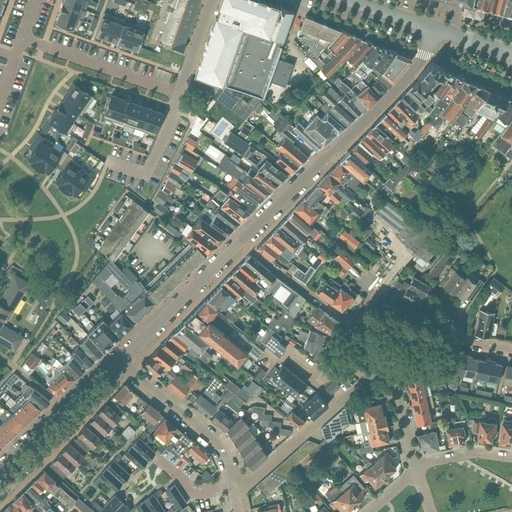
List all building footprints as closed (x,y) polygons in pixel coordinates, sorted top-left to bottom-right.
[(81,0),(63,0),(62,4),(81,10),(85,1),(81,0)] [(159,42),(183,51),(186,43),(184,42),(198,3),(197,2),(198,0),(177,0),(174,9),(171,8),(159,42)] [(268,82),(277,57),(293,11),(283,8),(279,17),(275,16),(277,9),(279,6),(261,0),(220,0),(218,6),(221,7),(218,16),(215,15),(195,72),(263,96),(268,82)] [(477,6),(487,9),(489,0),(474,0),(473,6),(477,6)] [(497,0),(489,0),(487,9),(495,11),(497,0)] [(497,0),(495,11),(503,13),(506,0),(497,0)] [(511,0),(506,0),(503,13),(511,15),(511,0)] [(62,4),(60,14),(80,21),(84,11),(81,10),(62,4)] [(60,14),(54,27),(74,34),(78,35),(82,22),(80,21),(60,14)] [(104,15),(96,37),(106,40),(114,19),(104,15)] [(305,53),(313,61),(318,57),(327,47),(341,30),(305,16),(300,28),(297,36),(301,37),(310,48),(305,53)] [(114,19),(107,39),(116,43),(123,22),(114,19)] [(125,23),(117,44),(126,47),(134,26),(125,23)] [(135,24),(127,48),(137,52),(146,27),(135,24)] [(352,35),(341,30),(327,47),(331,51),(326,55),(330,60),(331,60),(352,35)] [(325,64),(320,69),(327,75),(328,76),(343,61),(363,40),(352,35),(331,60),(330,60),(325,64)] [(347,60),(355,67),(374,44),(364,40),(347,60)] [(384,48),(374,45),(354,69),(353,68),(342,81),(341,80),(336,85),(347,95),(349,92),(351,90),(356,84),(359,81),(384,48)] [(397,53),(384,48),(359,81),(372,93),(377,99),(379,98),(386,90),(378,80),(369,87),(366,84),(374,74),(378,77),(379,78),(382,75),(382,74),(397,53)] [(409,58),(397,53),(382,74),(382,75),(379,78),(388,88),(397,78),(410,61),(409,58)] [(278,57),(277,57),(268,82),(269,82),(269,81),(271,82),(271,81),(285,86),(293,64),(277,58),(278,57)] [(313,61),(320,69),(325,64),(318,57),(313,61)] [(431,64),(412,85),(428,96),(429,97),(433,92),(427,87),(439,74),(444,78),(448,72),(433,63),(431,64)] [(444,78),(435,90),(442,97),(456,76),(448,72),(444,78)] [(430,114),(433,116),(430,120),(433,122),(432,124),(433,125),(465,80),(456,76),(442,97),(441,99),(433,109),(433,110),(430,114)] [(326,90),(325,91),(336,101),(354,118),(361,113),(348,99),(346,96),(344,95),(341,97),(335,92),(336,91),(331,86),(331,85),(326,80),(325,81),(322,78),(318,82),(321,85),(320,85),(326,90)] [(480,86),(465,80),(433,125),(437,129),(443,121),(441,120),(445,116),(453,121),(454,119),(480,86)] [(372,93),(359,81),(356,84),(361,90),(359,92),(371,104),(377,99),(372,93)] [(74,85),(68,93),(88,107),(94,97),(85,91),(86,90),(80,86),(79,87),(74,84),(74,85)] [(224,84),(213,97),(215,98),(217,95),(220,97),(217,101),(220,103),(222,100),(240,113),(237,117),(243,122),(253,108),(261,98),(262,98),(255,95),(248,103),(241,97),(245,92),(224,84)] [(412,85),(405,93),(419,105),(421,106),(424,103),(427,105),(429,107),(435,101),(412,85)] [(489,90),(480,86),(466,104),(468,106),(465,110),(472,115),(474,112),(489,90)] [(354,97),(366,108),(371,104),(359,92),(356,95),(351,90),(349,92),(354,97)] [(499,94),(489,90),(474,112),(472,115),(475,111),(484,115),(499,94)] [(328,101),(325,104),(346,125),(354,118),(336,101),(325,91),(322,95),(328,101)] [(366,108),(349,92),(347,95),(346,96),(348,99),(361,113),(366,108)] [(63,102),(62,102),(80,114),(79,115),(81,116),(88,107),(68,93),(63,102)] [(405,93),(399,99),(413,112),(417,117),(424,109),(421,106),(419,105),(405,93)] [(508,98),(499,94),(484,115),(488,117),(481,127),(485,130),(488,126),(492,120),(496,115),(508,98)] [(111,95),(104,117),(115,121),(116,117),(122,99),(111,95)] [(253,108),(260,113),(264,109),(268,112),(272,108),(261,98),(253,108)] [(508,98),(496,115),(492,120),(488,126),(485,130),(481,127),(475,134),(481,138),(494,120),(496,122),(493,127),(499,131),(507,122),(511,114),(511,99),(509,98),(508,98)] [(122,99),(116,117),(126,120),(133,102),(122,99)] [(399,99),(392,106),(405,119),(402,121),(405,123),(411,129),(413,126),(411,124),(418,117),(417,117),(413,112),(399,99)] [(55,111),(56,112),(56,111),(73,123),(74,123),(79,115),(80,114),(62,102),(63,102),(62,101),(61,101),(55,111)] [(126,120),(124,125),(134,128),(142,106),(133,103),(126,120)] [(319,112),(316,115),(336,133),(346,125),(325,104),(321,109),(325,113),(323,116),(319,112)] [(427,105),(424,109),(429,113),(430,114),(433,110),(432,109),(429,107),(427,105)] [(142,106),(134,128),(145,132),(152,110),(142,106)] [(392,106),(386,113),(401,127),(404,124),(410,130),(411,129),(405,123),(402,121),(405,119),(392,106)] [(268,112),(267,113),(276,121),(275,121),(276,123),(273,126),(276,130),(281,125),(285,120),(272,108),(268,112)] [(152,110),(145,132),(155,136),(158,128),(163,114),(152,110)] [(50,120),(49,120),(54,123),(69,134),(76,124),(74,123),(73,123),(56,111),(56,112),(50,120),(50,119),(50,120)] [(468,117),(460,111),(454,119),(463,125),(468,117)] [(401,127),(386,113),(380,120),(407,145),(409,143),(403,137),(407,133),(401,127)] [(511,114),(507,122),(499,131),(501,132),(491,144),(511,159),(511,152),(505,148),(509,141),(511,138),(511,114)] [(336,133),(316,115),(304,128),(298,122),(293,127),(316,150),(336,133)] [(380,119),(373,127),(390,141),(396,135),(380,120),(380,119)] [(276,130),(276,131),(285,138),(292,144),(297,137),(287,130),(291,124),(286,120),(285,120),(281,125),(276,130)] [(238,133),(245,138),(250,131),(243,126),(238,133)] [(373,127),(366,134),(385,151),(392,157),(399,150),(399,149),(397,148),(395,146),(393,145),(393,144),(390,141),(373,127)] [(408,134),(418,143),(421,139),(417,136),(411,130),(408,134)] [(226,138),(223,142),(232,147),(242,154),(248,144),(230,132),(226,138)] [(34,151),(28,159),(32,161),(32,162),(38,166),(52,146),(54,144),(44,137),(40,135),(39,134),(31,145),(36,148),(34,151)] [(366,134),(359,141),(372,153),(384,163),(386,164),(392,157),(385,151),(366,134)] [(189,137),(184,146),(191,150),(196,142),(189,137)] [(285,138),(277,146),(300,165),(308,157),(292,144),(285,138)] [(405,143),(401,140),(395,146),(397,148),(399,149),(405,143)] [(372,153),(359,141),(349,152),(362,163),(372,153)] [(52,146),(38,166),(43,170),(44,169),(48,172),(53,165),(56,161),(60,164),(68,154),(62,150),(61,152),(52,146)] [(249,146),(242,157),(256,167),(259,163),(251,157),(256,150),(249,146)] [(406,156),(405,157),(410,163),(411,160),(410,159),(415,154),(411,150),(406,156)] [(230,158),(229,160),(231,161),(237,165),(240,160),(242,157),(234,152),(230,158)] [(300,165),(283,152),(276,160),(291,173),(300,165)] [(349,152),(340,161),(353,172),(361,179),(362,180),(371,171),(362,163),(349,152)] [(63,171),(56,181),(60,184),(59,185),(65,189),(79,168),(81,166),(71,160),(73,157),(72,157),(68,154),(60,164),(65,168),(63,171)] [(178,164),(183,167),(191,172),(197,161),(183,154),(178,164)] [(402,170),(406,174),(407,175),(412,169),(409,166),(410,163),(405,157),(402,160),(407,164),(402,170)] [(101,160),(96,167),(99,169),(104,162),(101,160)] [(231,161),(225,171),(265,196),(278,184),(257,170),(240,160),(237,165),(231,161)] [(257,170),(278,184),(287,176),(279,170),(266,160),(257,170)] [(340,161),(329,172),(353,193),(358,187),(355,185),(361,179),(353,172),(340,161)] [(175,163),(170,172),(179,178),(180,176),(178,176),(183,167),(178,164),(175,163)] [(79,168),(65,189),(70,193),(71,192),(75,195),(80,187),(83,184),(87,187),(95,176),(90,172),(88,174),(79,168)] [(396,173),(401,178),(406,174),(402,170),(400,168),(396,173)] [(167,180),(167,181),(176,186),(176,185),(175,185),(179,178),(170,172),(166,180),(167,180)] [(329,172),(323,179),(337,192),(343,196),(355,206),(363,212),(366,208),(354,197),(352,200),(349,198),(354,193),(353,193),(329,172)] [(391,190),(401,179),(395,174),(391,179),(389,178),(384,184),(391,190)] [(227,194),(254,208),(256,206),(265,196),(238,179),(232,188),(231,188),(227,194)] [(323,179),(317,185),(331,197),(337,203),(343,196),(337,192),(323,179)] [(161,190),(160,192),(169,197),(169,196),(170,197),(176,186),(167,181),(161,190)] [(317,185),(304,199),(321,212),(325,215),(329,210),(321,203),(327,195),(330,198),(331,197),(317,185)] [(221,201),(243,218),(251,211),(254,208),(227,194),(220,188),(213,196),(219,200),(221,201)] [(169,197),(160,192),(154,201),(162,206),(169,197)] [(208,208),(236,225),(240,221),(243,218),(221,201),(219,200),(213,196),(211,198),(207,203),(208,204),(206,206),(208,208)] [(294,210),(293,211),(310,224),(321,212),(304,199),(294,210)] [(133,200),(126,210),(142,222),(149,212),(133,200)] [(162,206),(158,204),(157,206),(154,212),(168,222),(174,214),(170,211),(162,206)] [(201,216),(228,233),(234,228),(236,225),(208,208),(206,206),(204,208),(206,209),(201,216)] [(363,212),(355,206),(349,214),(357,220),(363,212)] [(126,210),(119,220),(135,231),(142,222),(126,210)] [(293,211),(285,220),(310,241),(318,231),(310,224),(293,211)] [(211,237),(220,241),(225,235),(228,233),(201,216),(201,217),(200,217),(193,225),(211,237)] [(409,219),(397,234),(396,235),(406,245),(405,246),(407,247),(406,249),(416,258),(414,261),(422,267),(441,245),(410,219),(409,219)] [(135,231),(119,220),(112,229),(128,241),(135,231)] [(285,220),(279,226),(294,239),(299,234),(308,243),(310,241),(285,220)] [(162,225),(178,238),(182,233),(165,221),(162,225)] [(194,242),(206,256),(217,244),(220,241),(211,237),(193,225),(186,235),(194,242)] [(279,226),(271,234),(285,245),(306,262),(310,258),(309,257),(300,250),(298,252),(298,251),(293,248),(298,243),(294,239),(279,226)] [(112,229),(104,239),(121,251),(128,241),(112,229)] [(339,236),(354,248),(359,242),(344,230),(339,236)] [(271,234),(264,241),(288,260),(292,263),(296,266),(299,262),(292,256),(282,248),(285,245),(271,234)] [(175,257),(189,272),(190,271),(189,271),(206,256),(194,242),(186,235),(186,236),(185,237),(191,241),(190,243),(176,257),(175,256),(175,257)] [(364,243),(373,250),(377,246),(373,242),(376,238),(373,236),(370,239),(368,238),(364,243)] [(97,249),(110,258),(113,261),(114,261),(121,251),(104,239),(97,249)] [(288,260),(292,264),(292,263),(288,260),(264,241),(257,248),(271,259),(274,256),(284,264),(288,260)] [(334,260),(337,262),(346,270),(354,261),(342,250),(334,260)] [(322,262),(327,255),(324,252),(318,259),(321,261),(322,262)] [(243,262),(242,263),(256,275),(263,266),(249,255),(243,262)] [(173,269),(182,278),(185,275),(189,272),(175,257),(171,260),(168,264),(171,268),(172,267),(173,269)] [(126,266),(122,270),(113,261),(110,258),(92,281),(120,312),(132,325),(156,303),(138,283),(136,280),(138,279),(126,266)] [(317,258),(311,266),(315,269),(321,261),(318,259),(317,258)] [(346,270),(337,262),(332,268),(342,276),(346,270)] [(242,263),(236,269),(256,285),(260,288),(261,287),(256,283),(261,279),(256,275),(242,263)] [(292,263),(292,264),(287,271),(292,275),(297,268),(296,266),(292,263)] [(138,283),(156,303),(181,279),(182,279),(182,278),(173,269),(172,267),(171,268),(168,264),(167,264),(167,265),(145,286),(140,281),(138,283)] [(276,277),(263,266),(256,275),(261,279),(261,278),(269,286),(276,277)] [(297,268),(292,275),(305,284),(311,277),(297,267),(297,268)] [(236,269),(229,276),(254,295),(260,288),(256,285),(236,269)] [(403,274),(410,278),(413,273),(406,269),(403,274)] [(448,290),(453,294),(467,276),(466,276),(465,278),(455,271),(454,273),(449,270),(438,285),(442,289),(446,292),(448,290)] [(0,342),(15,352),(23,337),(1,324),(5,317),(8,319),(29,284),(15,275),(0,299),(0,342)] [(225,280),(221,285),(234,296),(238,300),(245,292),(249,295),(247,298),(252,302),(256,297),(254,295),(229,276),(225,280)] [(404,281),(402,284),(424,296),(430,286),(414,276),(409,284),(404,281)] [(467,276),(453,294),(457,297),(459,295),(464,299),(466,297),(471,301),(483,285),(484,282),(479,279),(476,283),(467,276)] [(270,286),(265,291),(270,296),(286,309),(278,320),(274,317),(269,324),(268,325),(278,333),(282,326),(287,329),(288,330),(290,326),(289,325),(290,325),(295,316),(294,316),(299,308),(305,298),(281,281),(276,277),(269,286),(270,286)] [(324,282),(317,293),(329,301),(337,291),(341,286),(330,277),(327,282),(326,281),(325,282),(324,282)] [(486,287),(497,295),(504,285),(493,277),(486,287)] [(337,291),(329,301),(342,310),(346,303),(350,305),(358,293),(348,287),(349,285),(344,281),(341,286),(337,291)] [(424,296),(402,284),(397,281),(394,286),(399,289),(400,287),(406,290),(402,298),(418,307),(424,296)] [(221,285),(207,300),(222,312),(228,304),(234,308),(240,301),(238,300),(234,296),(221,285)] [(35,310),(42,314),(52,297),(45,293),(35,310)] [(84,299),(90,306),(93,302),(88,296),(84,299)] [(207,300),(185,321),(237,365),(247,353),(232,341),(233,340),(209,321),(218,311),(221,313),(222,312),(207,300)] [(80,303),(76,306),(82,313),(86,309),(80,303)] [(82,313),(76,306),(72,310),(78,316),(82,313)] [(307,320),(314,325),(330,333),(338,322),(316,307),(307,320)] [(77,323),(70,315),(69,316),(67,313),(63,310),(61,313),(73,325),(77,329),(80,327),(77,323)] [(474,334),(489,337),(494,313),(479,310),(474,334)] [(113,319),(107,324),(119,337),(132,325),(120,312),(113,319)] [(72,313),(70,315),(77,323),(80,320),(72,313)] [(220,317),(216,321),(223,326),(226,322),(220,317)] [(102,319),(94,326),(111,344),(119,337),(107,324),(102,319)] [(184,322),(175,332),(201,352),(197,355),(198,356),(206,362),(212,356),(203,348),(209,342),(184,322)] [(87,333),(89,336),(104,351),(111,344),(94,326),(87,333)] [(271,328),(260,340),(264,344),(270,349),(279,356),(286,348),(278,342),(282,337),(274,331),(271,328)] [(299,336),(326,345),(329,334),(311,328),(309,333),(300,330),(298,336),(299,336)] [(175,332),(169,338),(184,351),(183,350),(186,346),(189,349),(188,350),(196,358),(198,356),(197,355),(201,352),(175,332)] [(233,340),(232,341),(247,353),(256,361),(261,355),(263,352),(240,332),(239,333),(233,340)] [(257,333),(252,339),(257,343),(262,336),(257,333)] [(78,346),(70,354),(84,369),(94,360),(79,345),(70,336),(66,340),(71,345),(74,344),(75,343),(78,346)] [(86,338),(79,345),(94,360),(104,351),(89,336),(86,338)] [(318,351),(318,352),(323,353),(326,345),(299,336),(298,339),(305,342),(304,345),(308,348),(318,351)] [(177,359),(175,360),(176,361),(188,372),(194,366),(186,360),(185,361),(180,357),(185,352),(184,351),(169,338),(168,338),(161,346),(177,359)] [(291,338),(288,343),(290,344),(293,347),(296,342),(291,338)] [(160,347),(152,355),(167,368),(168,368),(169,370),(176,361),(175,360),(160,347)] [(52,364),(55,367),(74,379),(84,369),(70,354),(65,348),(62,350),(70,358),(63,366),(56,359),(52,364)] [(312,359),(331,374),(339,365),(323,353),(318,352),(312,359)] [(26,362),(33,368),(41,359),(33,353),(26,362)] [(450,372),(463,375),(467,355),(462,354),(462,356),(454,354),(450,372)] [(167,368),(152,355),(143,365),(155,376),(160,370),(163,373),(167,368)] [(463,375),(474,377),(478,360),(471,358),(471,356),(467,355),(463,375)] [(474,377),(486,380),(491,360),(486,359),(485,361),(478,360),(474,377)] [(403,363),(406,375),(420,372),(417,360),(403,363)] [(491,360),(486,380),(498,383),(502,364),(494,363),(495,361),(491,360)] [(275,366),(268,374),(280,384),(290,371),(282,365),(278,370),(275,366)] [(339,365),(331,374),(342,383),(345,380),(348,376),(344,373),(346,371),(339,365)] [(502,384),(511,385),(511,366),(506,365),(502,384)] [(74,379),(55,367),(53,368),(52,376),(47,381),(47,383),(49,386),(57,395),(74,379)] [(262,369),(255,378),(259,382),(266,373),(262,369)] [(172,380),(167,386),(171,390),(180,381),(175,377),(176,375),(171,371),(167,376),(172,380)] [(290,371),(280,384),(288,390),(298,377),(290,371)] [(406,375),(409,388),(423,385),(420,372),(406,375)] [(19,377),(14,373),(5,383),(11,386),(19,377)] [(192,386),(198,378),(194,374),(186,384),(190,387),(191,386),(192,386)] [(435,377),(437,387),(446,385),(443,375),(435,377)] [(298,377),(288,390),(296,396),(302,389),(305,384),(306,384),(298,377)] [(186,400),(200,411),(216,394),(214,392),(222,383),(216,378),(213,382),(212,382),(201,395),(199,394),(198,396),(193,392),(186,400)] [(196,390),(202,382),(198,378),(192,386),(196,390)] [(325,388),(330,394),(340,385),(335,380),(325,388)] [(185,385),(180,381),(171,390),(176,394),(185,385)] [(241,388),(239,391),(228,382),(225,386),(229,389),(222,398),(227,403),(235,393),(246,402),(251,396),(241,388)] [(0,388),(2,390),(1,391),(5,394),(5,393),(9,388),(17,394),(18,392),(11,386),(5,383),(0,388)] [(186,383),(185,385),(176,394),(181,398),(189,389),(189,388),(190,387),(186,384),(186,383)] [(114,396),(123,404),(131,394),(134,391),(125,384),(114,396)] [(245,384),(241,388),(251,396),(254,393),(254,392),(245,384)] [(21,394),(41,410),(50,402),(29,385),(21,394)] [(409,388),(412,400),(425,397),(423,385),(409,388)] [(447,393),(446,385),(437,387),(439,395),(447,393)] [(259,386),(254,392),(254,393),(258,396),(263,389),(259,386)] [(317,393),(310,399),(320,411),(328,405),(317,393)] [(16,402),(15,403),(34,417),(41,410),(21,394),(15,401),(16,402)] [(216,394),(200,411),(208,418),(216,408),(215,407),(218,404),(216,403),(220,397),(216,394)] [(230,400),(240,407),(244,401),(235,394),(230,400)] [(412,400),(414,412),(428,409),(425,397),(412,400)] [(310,399),(302,406),(313,418),(320,411),(310,399)] [(107,403),(99,412),(113,425),(125,412),(112,401),(108,405),(107,403)] [(4,421),(4,422),(16,433),(25,425),(0,403),(0,410),(4,414),(1,418),(4,421)] [(34,417),(15,403),(9,409),(26,424),(34,417)] [(161,414),(148,403),(148,404),(145,407),(141,413),(151,421),(148,424),(145,428),(147,430),(151,433),(153,430),(164,417),(161,415),(161,414)] [(356,408),(359,422),(366,420),(385,416),(384,409),(382,409),(381,403),(356,408)] [(275,409),(298,428),(304,421),(291,410),(288,414),(278,406),(275,409)] [(345,407),(338,413),(342,430),(349,424),(345,407)] [(417,424),(427,422),(431,421),(428,409),(414,412),(417,424)] [(211,420),(224,431),(232,422),(219,411),(211,420)] [(92,423),(88,427),(100,438),(113,425),(99,412),(90,421),(92,423)] [(257,419),(268,420),(271,421),(272,415),(264,414),(258,413),(257,419)] [(338,413),(332,418),(337,434),(342,430),(338,413)] [(226,430),(234,439),(247,427),(248,426),(244,421),(248,418),(244,414),(226,430)] [(467,419),(466,414),(460,415),(461,421),(455,423),(455,427),(444,429),(446,434),(447,434),(450,446),(464,443),(462,437),(465,437),(463,426),(469,425),(467,419)] [(359,422),(362,434),(368,432),(388,428),(385,416),(366,420),(359,422)] [(151,433),(163,443),(177,427),(165,417),(164,418),(164,417),(153,430),(151,433)] [(332,418),(326,424),(331,439),(335,436),(337,434),(332,418)] [(467,419),(469,425),(470,430),(472,430),(472,432),(478,433),(477,439),(491,441),(492,435),(494,436),(496,419),(489,418),(488,422),(467,419)] [(267,426),(278,428),(281,429),(282,422),(271,421),(268,420),(267,426)] [(429,433),(420,435),(423,452),(438,448),(437,443),(439,442),(438,440),(445,438),(441,420),(431,422),(431,421),(427,422),(429,433)] [(0,433),(9,440),(16,433),(4,422),(0,425),(0,424),(0,433)] [(500,442),(511,443),(511,424),(502,423),(500,442)] [(321,429),(324,439),(327,443),(331,439),(326,424),(321,428),(321,429)] [(80,436),(75,441),(88,452),(100,438),(88,427),(86,425),(78,435),(80,436)] [(163,445),(169,450),(184,433),(177,427),(163,443),(164,444),(163,445)] [(232,440),(240,449),(253,438),(255,436),(247,427),(234,439),(232,440)] [(368,432),(362,434),(364,447),(354,449),(361,454),(373,451),(372,445),(379,444),(389,442),(388,435),(389,435),(388,428),(368,432)] [(139,438),(132,445),(148,460),(155,453),(142,440),(148,434),(145,431),(139,438)] [(0,446),(1,447),(9,440),(0,433),(0,446)] [(184,433),(169,450),(180,458),(187,464),(190,460),(188,458),(191,454),(202,463),(210,454),(194,441),(184,433)] [(331,439),(327,443),(331,447),(339,441),(335,436),(331,439)] [(239,450),(246,459),(260,447),(261,446),(253,438),(240,449),(239,450)] [(324,439),(319,444),(309,453),(314,459),(323,451),(326,454),(332,449),(331,447),(327,443),(324,439)] [(308,440),(298,449),(309,454),(309,453),(319,444),(308,440)] [(70,443),(61,452),(76,465),(88,452),(75,441),(72,445),(70,443)] [(148,460),(132,445),(124,454),(137,466),(132,472),(135,475),(148,460)] [(260,447),(246,459),(245,460),(253,469),(268,456),(260,447)] [(298,449),(292,454),(303,459),(309,454),(298,449)] [(76,465),(61,452),(49,466),(63,478),(76,465)] [(387,452),(372,464),(385,478),(396,469),(389,461),(392,458),(387,452)] [(114,460),(106,468),(122,483),(130,475),(117,463),(123,456),(120,454),(114,460)] [(292,454),(287,459),(299,463),(299,462),(303,459),(292,454)] [(309,454),(303,459),(299,462),(303,466),(312,458),(309,454)] [(287,459),(282,463),(294,467),(299,463),(287,459)] [(385,478),(372,464),(370,462),(368,461),(365,464),(365,467),(367,469),(359,475),(365,482),(368,479),(375,487),(385,478)] [(282,463),(277,468),(293,473),(296,470),(294,467),(282,463)] [(122,483),(106,468),(99,476),(93,483),(96,485),(102,479),(115,491),(122,483)] [(277,468),(271,473),(287,478),(293,473),(277,468)] [(45,470),(36,479),(69,509),(70,509),(71,509),(75,504),(83,511),(94,511),(79,498),(77,501),(54,482),(55,480),(45,470)] [(271,473),(266,477),(282,482),(287,478),(271,473)] [(342,492),(355,506),(361,501),(360,500),(364,496),(362,492),(365,489),(353,475),(339,487),(342,492)] [(266,477),(261,482),(277,487),(282,482),(266,477)] [(53,495),(36,479),(30,485),(44,499),(53,509),(53,508),(57,511),(66,511),(69,509),(59,500),(54,505),(49,499),(53,495)] [(277,487),(261,482),(256,486),(266,497),(277,487)] [(165,491),(175,506),(168,510),(169,511),(172,511),(177,509),(187,503),(174,484),(165,491)] [(56,511),(57,511),(53,508),(53,509),(44,499),(30,485),(25,490),(37,503),(39,504),(41,502),(43,504),(40,506),(44,509),(45,511),(56,511)] [(153,494),(144,500),(152,511),(165,511),(156,498),(163,493),(161,490),(154,494),(153,494)] [(309,496),(315,504),(321,499),(315,491),(309,496)] [(34,511),(31,508),(35,505),(30,499),(23,492),(14,501),(23,511),(34,511)] [(355,506),(342,492),(329,503),(334,509),(337,507),(341,511),(345,511),(348,510),(349,511),(355,506)] [(93,505),(100,511),(113,511),(123,502),(114,495),(102,508),(96,503),(93,505)] [(152,511),(144,500),(135,506),(138,511),(152,511)] [(23,511),(14,501),(4,510),(5,511),(23,511)] [(123,502),(113,511),(129,511),(131,510),(123,502)] [(278,511),(282,511),(280,503),(267,506),(268,509),(257,511),(278,511)]
